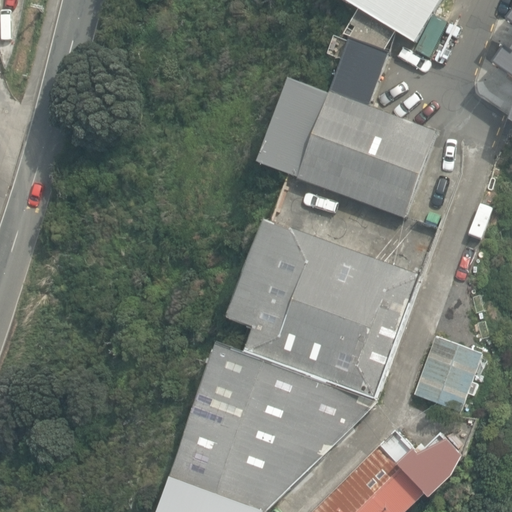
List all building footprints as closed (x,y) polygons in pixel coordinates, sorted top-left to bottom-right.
[(262,165),(406,219),(439,131),(373,106),(391,56),(388,49),(395,35),(418,47),(445,0),(344,0),(360,9),(344,36),(350,40),(329,96),(293,82),(262,165)] [(511,49),(503,63),(511,69),(511,49)] [(221,348),(161,511),(267,511),(371,409),(376,401),(422,276),(267,220),(231,319),(257,328),(246,357),(221,348)] [(417,395),(463,412),(484,354),(438,337),(417,395)] [(413,511),(431,495),(436,500),(458,478),(469,457),(444,433),(423,454),(418,449),(398,429),(316,511),(314,511),(413,511)]
